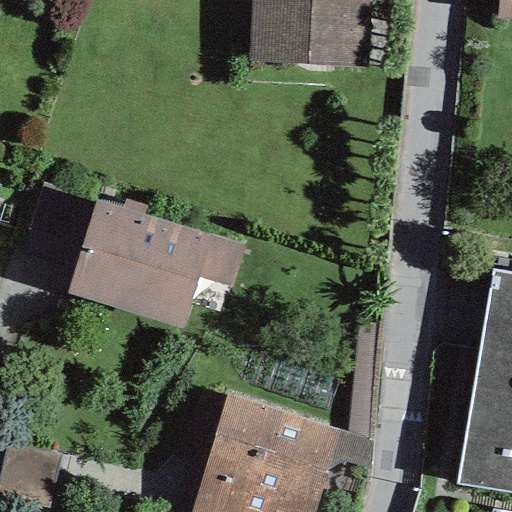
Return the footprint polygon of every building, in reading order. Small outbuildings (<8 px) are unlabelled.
[(372,0),(250,0),(249,65),(370,69),(372,0)] [(226,253),(61,196),(33,279),(197,336),(226,253)] [(511,282),(488,279),(455,499),(511,507),(511,282)] [(321,511),(344,432),(230,400),(198,511),(321,511)] [(69,511),(81,475),(19,456),(7,493),(69,511)]
